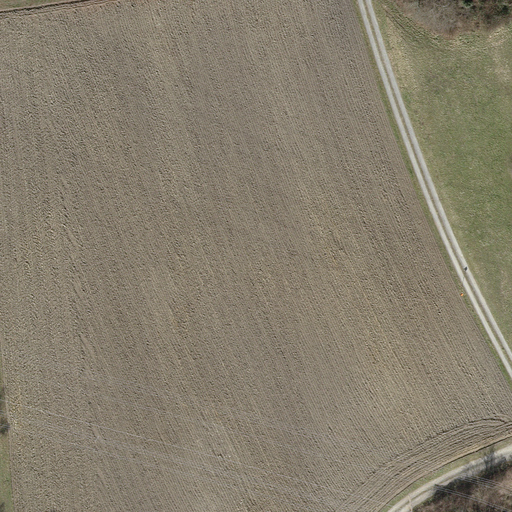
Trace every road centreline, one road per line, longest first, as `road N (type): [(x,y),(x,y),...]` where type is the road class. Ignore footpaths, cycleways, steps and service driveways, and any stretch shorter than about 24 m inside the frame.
road 1 (track): [(511,367),(431,208),(366,0)]
road 2 (track): [(398,511),(419,494),(511,453)]
